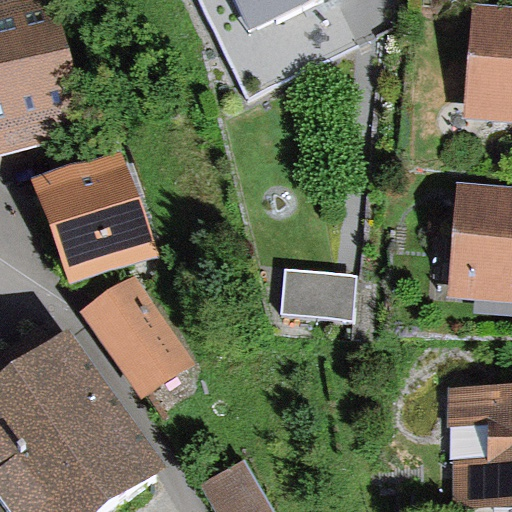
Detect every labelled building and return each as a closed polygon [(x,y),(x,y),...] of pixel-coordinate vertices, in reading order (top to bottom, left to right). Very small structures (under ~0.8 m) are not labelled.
[(0,0),(0,147),(102,119),(68,0),(0,0)] [(235,0),(251,31),(312,0),(235,0)] [(511,6),(477,4),(468,117),(511,120),(511,6)] [(145,159),(39,189),(69,294),(175,263),(145,159)] [(511,186),(459,182),(449,295),(511,300),(511,186)] [(355,278),(286,272),(282,315),(351,321),(355,278)] [(128,283),(88,314),(145,397),(190,368),(128,283)] [(113,511),(162,479),(62,333),(0,374),(0,487),(17,511),(113,511)] [(511,388),(444,389),(444,427),(453,427),(453,505),(511,504),(511,388)] [(277,511),(256,474),(220,495),(229,511),(277,511)]
